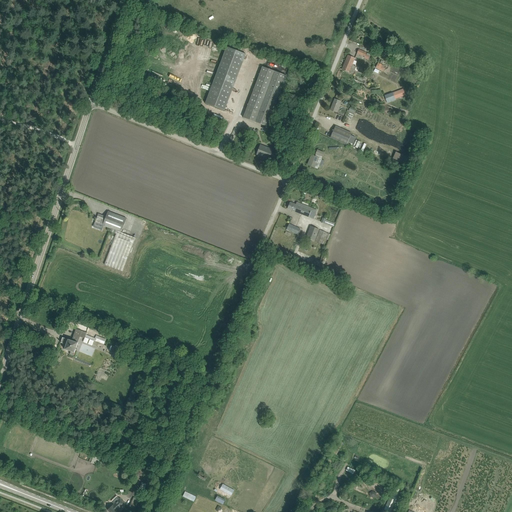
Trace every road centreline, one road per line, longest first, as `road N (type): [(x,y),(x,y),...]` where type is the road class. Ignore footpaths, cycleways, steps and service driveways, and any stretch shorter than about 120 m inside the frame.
road 1 (tertiary): [(0,376),(90,102)]
road 2 (unclassified): [(288,181),(90,102)]
road 3 (unclassified): [(288,181),(362,0)]
